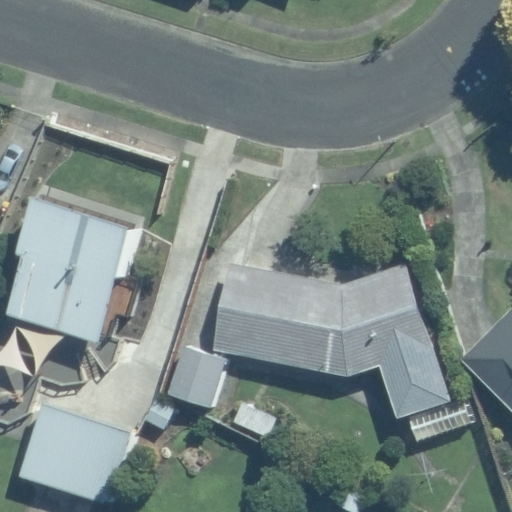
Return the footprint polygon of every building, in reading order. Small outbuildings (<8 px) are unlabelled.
[(114,350),(157,234),(50,195),(29,253),(41,258),(20,316),(114,350)] [(221,350),(362,378),(390,369),(417,445),(482,421),(474,398),(466,401),(416,265),(349,289),(238,267),(221,350)] [(511,319),(470,362),(511,402),(511,319)] [(171,395),(228,408),(239,360),(182,347),(171,395)] [(20,473),(128,510),(153,439),(45,401),(20,473)]
